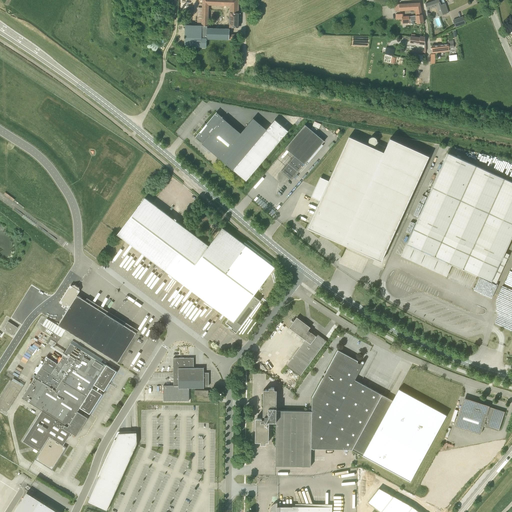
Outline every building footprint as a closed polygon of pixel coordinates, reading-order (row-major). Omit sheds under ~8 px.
[(202,0),(203,4),(208,4),(231,5),(231,9),(230,27),(239,27),(239,13),(239,0),(202,0)] [(436,0),(425,4),(427,9),(436,6),(437,6),(441,15),(448,13),(443,0),(436,0)] [(420,3),(399,4),(399,10),(415,9),(416,11),(421,10),(420,3)] [(198,17),(197,25),(186,25),(185,46),(202,47),(202,45),(207,45),(207,39),(216,39),(235,40),(235,34),(230,34),(230,29),(226,29),(208,29),(208,26),(208,20),(208,8),(203,8),(202,17),(198,17)] [(402,19),(402,22),(403,24),(410,23),(410,21),(416,20),(417,24),(423,23),(422,15),(416,16),(409,17),(409,16),(403,16),(403,14),(397,14),(397,19),(402,19)] [(455,27),(456,27),(456,28),(461,26),(460,25),(466,23),(463,17),(453,20),(455,27)] [(411,37),(410,43),(425,45),(425,37),(420,37),(420,38),(411,37)] [(151,41),(147,47),(155,52),(159,46),(151,41)] [(448,41),(448,44),(432,46),(432,50),(433,50),(433,53),(445,51),(449,51),(449,48),(453,48),(452,44),(452,41),(448,41)] [(204,127),(196,137),(203,142),(202,144),(233,170),(246,181),(289,131),(276,120),(267,130),(253,118),(237,138),(225,128),(229,123),(222,118),(223,117),(218,113),(217,112),(207,124),(208,125),(206,128),(204,127)] [(324,141),(305,125),(285,148),(294,156),(281,172),(290,180),(304,163),(305,164),(324,141)] [(315,231),(347,245),(347,246),(375,259),(375,258),(381,261),(382,261),(429,156),(390,138),(386,147),(379,144),(376,149),(350,136),(349,137),(350,137),(320,201),(320,200),(307,228),(315,232),(315,231)] [(511,181),(448,152),(408,241),(407,243),(479,275),(496,283),(509,254),(505,252),(511,236),(511,181)] [(118,233),(126,240),(229,318),(226,322),(232,327),(231,328),(236,332),(260,300),(254,295),(274,267),(222,228),(209,245),(145,197),(118,233)] [(220,226),(214,222),(211,226),(212,228),(217,231),(220,226)] [(69,308),(58,325),(118,362),(137,332),(77,295),(80,290),(79,287),(77,286),(75,284),(72,285),(71,285),(62,298),(60,302),(69,308)] [(310,327),(312,324),(308,322),(306,324),(297,317),(289,328),(305,340),(286,365),(300,376),(327,341),(314,331),(313,333),(308,330),(310,327)] [(65,330),(46,318),(42,325),(55,333),(53,337),(50,335),(46,342),(48,344),(54,347),(65,330)] [(7,321),(2,329),(12,335),(17,327),(7,321)] [(37,373),(35,372),(33,375),(35,376),(22,397),(42,410),(33,425),(23,440),(40,451),(35,459),(52,470),(67,447),(63,445),(71,432),(76,435),(88,417),(83,415),(86,411),(90,413),(102,394),(97,391),(100,388),(104,390),(116,371),(106,365),(71,343),(58,363),(48,357),(45,361),(37,373)] [(363,366),(362,366),(364,363),(364,362),(364,361),(363,360),(362,360),(362,361),(361,361),(360,363),(357,362),(358,361),(338,350),(312,397),(312,411),(311,448),(352,449),(382,394),(355,379),(360,371),(363,366)] [(204,385),(209,385),(209,372),(204,372),(204,367),(194,367),(194,358),(173,358),(174,385),(164,385),(164,401),(189,401),(189,388),(204,388),(204,385)] [(0,407),(7,412),(20,391),(9,384),(0,399),(0,407)] [(269,421),(276,421),(276,410),(277,389),(274,389),(274,387),(269,387),(269,389),(264,389),(263,415),(265,415),(265,419),(256,419),(255,441),(261,441),(261,444),(266,444),(266,441),(269,441),(269,421)] [(393,400),(382,394),(352,449),(357,452),(410,481),(447,415),(399,389),(393,400)] [(489,407),(490,406),(469,399),(466,407),(461,405),(455,426),(481,434),(483,426),(499,431),(505,412),(489,407)] [(276,410),(276,421),(275,465),(311,466),(311,448),(312,411),(276,410)] [(116,439),(115,438),(98,475),(99,475),(87,501),(107,510),(137,443),(137,432),(136,432),(136,438),(132,438),(132,432),(119,433),(116,439)] [(369,503),(380,511),(420,511),(413,506),(380,488),(374,495),(369,503)] [(58,511),(27,492),(14,511),(58,511)] [(332,511),(332,506),(278,506),(278,502),(276,502),(274,503),(273,504),(271,506),(270,507),(270,509),(270,510),(270,511),(332,511)]
